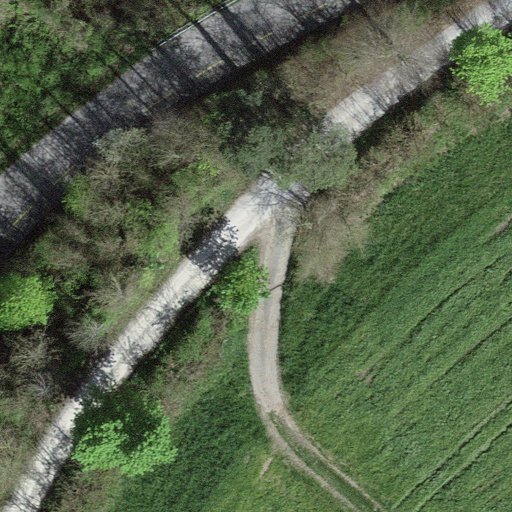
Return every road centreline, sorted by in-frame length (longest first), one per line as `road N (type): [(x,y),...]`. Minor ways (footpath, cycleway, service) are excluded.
road 1 (track): [(25,511),(142,319),(386,76),(498,0)]
road 2 (track): [(260,195),(286,266),(267,416),(383,511)]
road 3 (tertiary): [(297,0),(192,55),(20,181),(0,206)]
